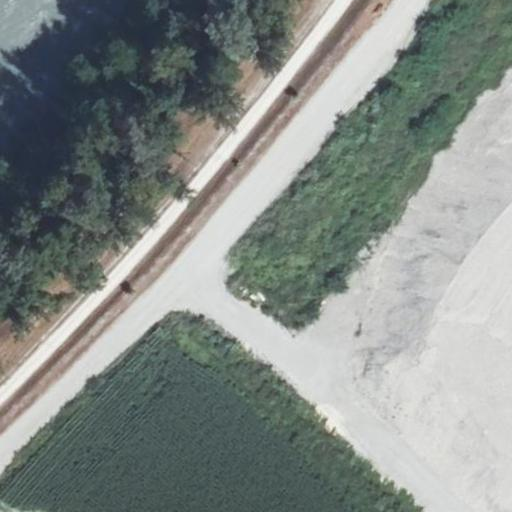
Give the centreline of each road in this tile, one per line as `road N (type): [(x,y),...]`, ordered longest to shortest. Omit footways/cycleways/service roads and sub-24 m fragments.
road 1 (track): [(0,456),(165,294),(406,0)]
road 2 (track): [(0,371),(322,0)]
